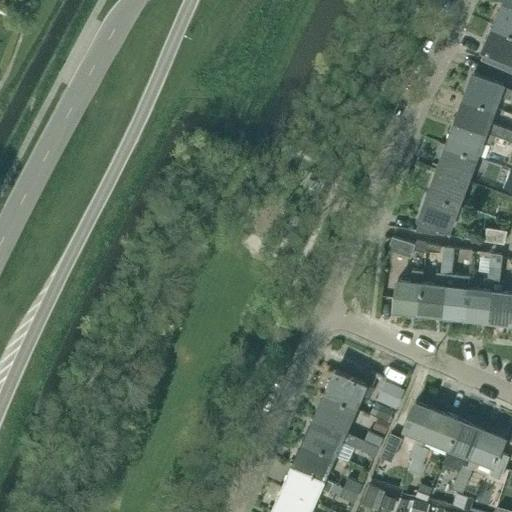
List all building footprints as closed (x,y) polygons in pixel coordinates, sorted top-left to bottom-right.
[(511,34),(511,5),(504,3),(494,26),(511,34)] [(511,34),(494,26),(484,49),(486,50),(482,59),(511,72),(511,34)] [(495,109),(500,94),(511,99),(511,88),(504,85),(504,83),(474,72),(465,98),(495,109)] [(511,130),(490,122),(495,109),(465,98),(456,122),(494,136),(495,135),(511,140),(511,130)] [(491,145),(494,136),(456,122),(447,145),(477,157),(483,141),(491,145)] [(468,180),(477,157),(447,145),(438,169),(468,180)] [(460,203),(468,180),(438,169),(430,192),(460,203)] [(464,205),(460,203),(430,192),(420,217),(417,228),(439,232),(442,223),(451,227),(455,216),(460,217),(464,205)] [(487,227),(485,239),(504,243),(507,230),(487,227)] [(389,249),(412,256),(414,248),(415,243),(393,236),(389,249)] [(417,240),(415,243),(414,248),(426,252),(426,242),(417,240)] [(462,257),(463,248),(456,247),(444,246),(443,259),(455,260),(455,256),(462,257)] [(503,254),(498,253),(491,253),(490,265),(502,267),(503,254)] [(443,259),(442,272),(447,272),(443,313),(467,316),(472,276),(470,276),(470,273),(454,271),(455,260),(443,259)] [(500,280),(502,267),(490,265),(488,279),(484,279),(483,289),(472,287),(474,277),(472,276),(467,316),(491,319),(495,279),(500,280)] [(395,308),(420,311),(423,282),(422,282),(424,270),(412,268),(411,281),(399,279),(395,308)] [(443,313),(447,272),(442,272),(438,271),(436,283),(423,282),(420,311),(443,313)] [(491,319),(511,321),(511,291),(504,291),(505,280),(500,280),(495,279),(491,319)] [(375,386),(382,389),(386,380),(387,377),(372,370),(366,382),(336,369),(326,393),(357,407),(363,394),(370,397),(375,386)] [(382,389),(378,399),(398,407),(406,389),(386,380),(382,389)] [(347,431),(357,407),(326,393),(315,416),(347,431)] [(424,445),(428,436),(438,409),(416,400),(406,427),(420,433),(410,456),(415,457),(422,460),(427,447),(424,445)] [(394,409),(380,403),(375,415),(389,421),(394,409)] [(438,409),(428,436),(450,445),(461,418),(438,409)] [(336,454),(342,440),(355,445),(376,454),(380,445),(365,439),(347,431),(315,416),(305,440),(336,454)] [(373,428),(385,433),(390,423),(378,417),(373,428)] [(469,464),(473,455),(484,427),(461,418),(450,445),(448,451),(448,452),(460,457),(458,461),(462,463),(463,462),(469,464)] [(462,463),(458,475),(468,479),(472,471),(470,471),(472,467),(476,468),(480,457),(494,463),(490,474),(501,478),(510,455),(500,451),(506,436),(484,427),(473,455),(469,464),(463,462),(462,463)] [(370,430),(365,439),(380,445),(385,436),(370,430)] [(403,437),(392,432),(381,456),(392,461),(403,437)] [(305,440),(294,463),(326,477),(336,454),(305,440)] [(410,469),(414,471),(417,472),(422,460),(415,457),(410,469)] [(326,477),(294,463),(284,487),(315,501),(326,477)] [(383,481),(386,473),(377,468),(373,476),(383,481)] [(458,475),(453,487),(464,491),(468,479),(458,475)] [(348,476),(344,486),(359,493),(364,483),(348,476)] [(416,495),(428,500),(433,486),(421,482),(416,495)] [(373,508),(382,488),(369,483),(361,503),(373,508)] [(355,502),(359,493),(344,486),(340,495),(355,502)] [(310,511),(315,501),(284,487),(274,510),(278,511),(310,511)] [(474,497),(458,492),(454,503),(471,509),(474,497)] [(394,509),(397,498),(385,494),(382,506),(394,509)] [(428,511),(431,503),(414,498),(410,511),(412,511),(428,511)]
